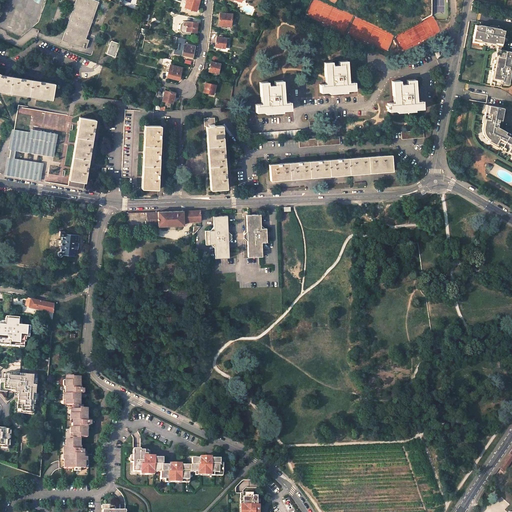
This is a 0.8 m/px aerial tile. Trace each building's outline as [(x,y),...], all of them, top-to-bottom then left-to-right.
[(89,40),(86,39),(98,3),(90,0),(75,0),(61,41),(85,49),(89,40)] [(195,11),(198,0),(186,0),(184,8),(195,11)] [(230,26),(232,15),(220,13),(218,25),(230,26)] [(197,23),(187,22),(183,22),(180,25),(179,31),(182,34),(190,35),(190,32),(196,33),(197,23)] [(495,42),(502,43),(504,30),(501,29),(501,28),(497,28),(490,26),(479,24),(479,25),(476,24),(473,38),(480,39),(495,42)] [(225,39),(216,37),(215,46),(224,48),(225,39)] [(120,45),(112,42),(107,55),(116,58),(120,45)] [(195,47),(185,45),(183,54),(193,56),(195,47)] [(493,68),(492,74),(493,74),(493,77),(494,78),(493,85),(500,86),(501,83),(508,84),(511,62),(511,58),(507,57),(509,51),(500,49),(499,56),(497,56),(496,59),(495,59),(494,64),(495,64),(494,69),(493,68)] [(328,83),(319,84),(320,92),(329,92),(328,91),(332,90),(332,93),(343,92),(343,90),(346,89),(346,90),(355,89),(354,81),(348,81),(345,81),(345,79),(348,78),(346,60),(338,61),(339,67),(335,67),(335,65),(332,66),(332,61),(323,62),(325,76),(327,76),(328,83)] [(218,73),(220,64),(211,62),(209,71),(218,73)] [(182,69),(178,68),(171,66),(170,65),(168,77),(179,80),(182,69)] [(55,84),(41,82),(4,76),(0,73),(0,90),(53,99),(55,84)] [(422,99),(416,100),(414,100),(414,97),(415,97),(414,78),(406,79),(406,84),(403,84),(403,86),(400,86),(399,80),(391,80),(392,95),(395,95),(395,102),(387,102),(388,104),(385,105),(387,108),(388,108),(388,111),(396,110),(396,109),(399,109),(400,112),(411,111),(411,108),(414,108),(414,109),(423,108),(422,99)] [(290,102),(284,102),(282,102),(282,99),(284,99),(282,80),(274,81),(275,87),(271,87),(271,85),(268,85),(267,81),(259,82),(260,97),(262,97),(263,104),(255,105),(256,113),(265,112),(264,111),(267,111),(267,114),(279,113),(279,110),(282,110),(282,111),(291,110),(290,102)] [(213,94),(215,85),(205,83),(203,92),(213,94)] [(173,103),(175,94),(165,91),(163,101),(173,103)] [(486,111),(482,122),(486,123),(485,126),(484,126),(483,127),(483,128),(483,129),(484,131),(485,133),(485,134),(486,135),(486,136),(488,137),(489,138),(488,141),(491,143),(492,142),(495,143),(496,142),(502,145),(505,147),(504,148),(511,152),(510,153),(511,154),(511,134),(497,126),(498,121),(499,114),(502,114),(504,107),(489,105),(488,108),(487,108),(486,111)] [(71,115),(68,114),(20,106),(18,106),(7,174),(45,181),(62,184),(74,115),(71,115)] [(87,172),(89,161),(90,152),(94,132),(96,119),(80,116),(69,185),(84,187),(87,172)] [(215,125),(215,118),(204,119),(205,126),(206,126),(210,189),(226,188),(225,177),(224,158),(223,137),(222,125),(215,125)] [(160,126),(145,125),(141,188),(157,189),(158,179),(159,158),(160,138),(160,126)] [(249,134),(249,140),(302,135),(302,129),(249,134)] [(400,131),(401,139),(423,137),(423,130),(400,131)] [(300,139),(300,147),(340,144),(340,136),(300,139)] [(271,181),(352,174),(393,171),(392,155),(378,156),(358,158),(342,159),(322,161),(302,162),(283,164),(269,165),(271,181)] [(158,226),(184,225),(184,222),(200,221),(200,211),(171,211),(147,212),(147,225),(158,225),(158,226)] [(254,214),(247,214),(247,230),(247,232),(249,234),(249,237),(247,239),(247,241),(248,257),(262,256),(262,246),(265,242),(267,242),(266,228),(265,228),(261,225),(261,214),(254,214)] [(224,237),(224,235),(227,233),(227,231),(226,215),(219,216),(213,216),(213,226),(210,230),(204,230),(205,244),(210,244),(214,248),(214,258),(228,258),(227,242),(227,239),(224,237)] [(76,235),(63,233),(63,231),(58,230),(58,235),(61,236),(59,250),(58,250),(57,251),(56,251),(56,252),(56,253),(56,254),(57,254),(58,255),(59,255),(60,255),(61,254),(61,253),(74,254),(75,247),(76,247),(76,242),(75,242),(76,235)] [(50,291),(45,290),(46,287),(39,286),(38,293),(49,295),(50,291)] [(187,289),(168,288),(168,301),(185,301),(187,289)] [(27,297),(25,305),(53,312),(53,303),(27,297)] [(19,318),(5,317),(5,324),(0,323),(0,345),(19,347),(19,348),(23,349),(24,343),(26,343),(26,338),(29,338),(30,326),(21,325),(21,324),(18,324),(19,318)] [(17,401),(16,412),(33,414),(34,400),(35,393),(36,380),(33,380),(33,375),(5,373),(4,379),(2,379),(0,378),(0,382),(1,383),(0,387),(6,388),(6,390),(14,390),(13,392),(17,392),(17,396),(17,401)] [(63,447),(63,460),(63,468),(71,469),(71,466),(73,466),(73,469),(79,469),(88,469),(88,460),(87,460),(87,459),(87,457),(83,457),(83,450),(81,450),(79,450),(79,446),(80,438),(87,438),(87,429),(88,425),(89,425),(91,425),(91,424),(91,421),(86,421),(86,417),(88,417),(88,409),(82,408),(83,405),(80,405),(80,397),(78,396),(78,392),(84,393),(84,391),(84,389),(82,389),(80,389),(80,384),(80,377),(73,377),(73,376),(65,375),(65,380),(65,386),(65,394),(65,405),(72,405),(72,410),(72,421),(71,428),(71,435),(71,441),(63,441),(63,447)] [(0,445),(9,447),(10,430),(0,429),(0,445)] [(165,477),(189,476),(189,470),(195,470),(223,469),(223,460),(221,460),(221,455),(212,455),(208,455),(204,455),(205,455),(200,455),(192,456),(192,462),(181,463),(177,463),(177,461),(174,461),(174,463),(170,463),(164,463),(164,456),(156,456),(151,456),(151,454),(148,454),(148,451),(145,451),(145,449),(144,449),(141,449),(141,447),(133,447),(133,470),(140,470),(153,470),(160,470),(160,477),(165,477)] [(511,456),(508,454),(499,467),(503,470),(511,457),(511,456)] [(257,511),(258,509),(258,506),(258,502),(258,493),(253,493),(253,489),(244,489),(244,511),(257,511)]
